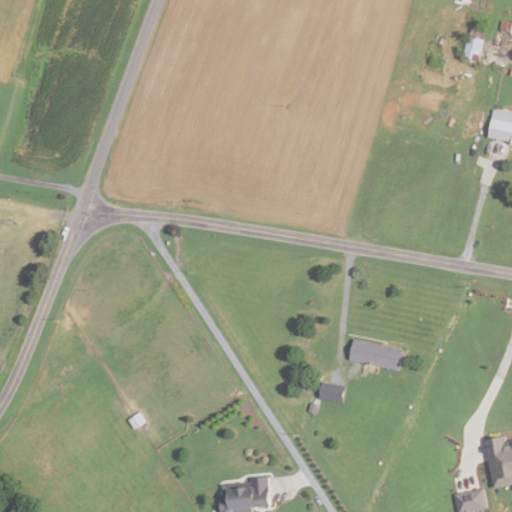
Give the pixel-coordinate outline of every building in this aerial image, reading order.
[(511,33),(498,30),(500,20),(511,22),(511,33)] [(477,61),(462,56),(472,23),(487,28),(477,61)] [(511,141),(488,136),(493,110),(511,113),(511,141)] [(399,371),(351,360),(356,340),(404,350),(399,371)] [(341,401),(318,396),(321,381),(344,385),(341,401)] [(316,414),(308,411),(310,402),(319,404),(316,414)] [(133,428),(127,418),(139,411),(145,420),(133,428)] [(511,483),(492,487),(483,438),(504,434),(505,440),(511,438),(511,483)] [(251,511),(241,511),(219,511),(219,498),(223,497),(222,483),(250,481),(250,477),(266,475),(268,504),(250,505),(251,511)] [(487,507),(465,511),(456,511),(453,494),(482,487),(487,507)]
